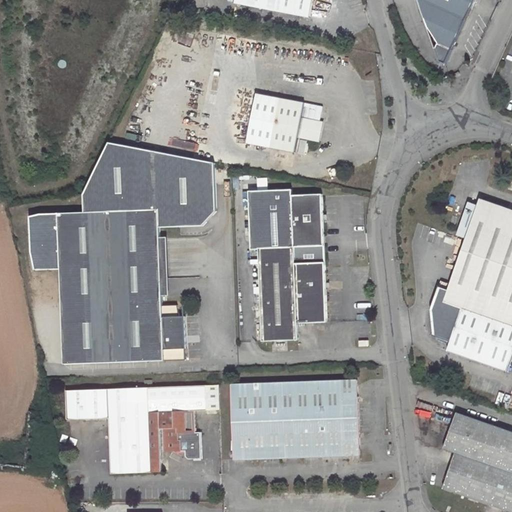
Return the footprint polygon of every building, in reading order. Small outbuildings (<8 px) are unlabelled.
[(235,0),(236,3),(311,17),(314,0),(235,0)] [(419,0),(427,27),(438,42),(452,48),(474,0),(419,0)] [(242,142),(294,152),(297,137),(318,141),(322,122),(301,118),(304,103),(252,93),(242,142)] [(300,139),(298,153),(304,154),(306,140),(300,139)] [(86,212),(43,213),(35,222),(22,256),(35,270),(60,269),(64,364),(186,359),(185,348),(184,342),(186,342),(185,335),(182,335),(179,316),(177,304),(163,305),(160,227),(203,225),(217,210),(216,162),(110,141),(85,194),(86,212)] [(293,189),(251,191),(253,249),(260,248),(324,246),(322,195),(294,196),(293,189)] [(511,210),(481,199),(449,291),(439,288),(431,311),(434,336),(451,342),(448,352),(507,373),(511,358),(511,210)] [(324,246),(260,248),(263,341),(299,340),(298,324),(327,323),(324,246)] [(358,379),(231,384),(233,458),(361,454),(358,379)] [(109,417),(112,472),(163,470),(162,452),(182,451),(182,457),(185,460),(198,459),(197,432),(195,432),(195,410),(220,410),(219,384),(207,384),(66,391),(68,419),(109,417)] [(444,488),(511,511),(511,433),(456,414),(444,449),(455,453),(444,488)]
